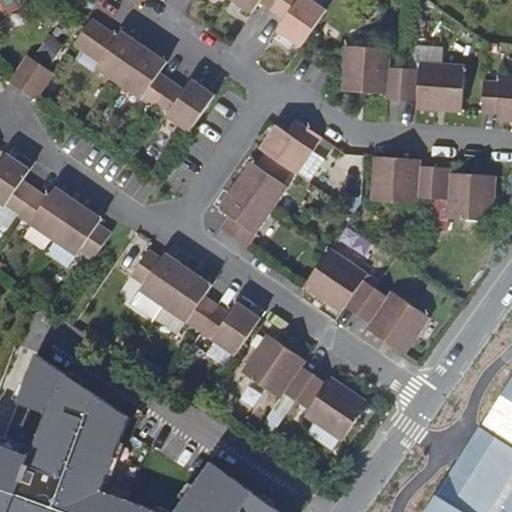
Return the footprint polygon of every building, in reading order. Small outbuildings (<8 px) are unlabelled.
[(237,0),(256,13),(264,3),(289,20),(282,30),(306,45),(331,10),(316,0),(237,0)] [(96,18),(78,44),(105,62),(102,68),(124,83),(195,132),(220,95),(197,80),(190,90),(166,72),(172,62),(126,31),(122,36),(96,18)] [(350,46),(349,62),(348,90),(391,93),(391,98),(422,100),(421,107),(467,111),(469,65),(424,61),(424,69),(394,67),(395,48),(350,46)] [(32,55),(15,82),(41,100),(59,72),(32,55)] [(505,81),(489,80),(487,111),(502,113),(502,119),(511,119),(511,74),(505,74),(505,81)] [(252,245),(278,208),(293,187),(287,183),(295,171),(301,174),(326,137),(301,120),(293,132),(282,125),(265,150),(269,153),(260,165),(257,163),(224,209),(235,217),(228,228),(252,245)] [(0,170),(0,199),(23,215),(59,240),(82,255),(85,250),(99,259),(117,234),(104,224),(107,220),(61,187),(54,198),(29,181),(36,170),(12,154),(0,170)] [(423,162),(379,159),(376,204),(421,206),(421,200),(436,200),(453,201),(452,220),(496,223),(500,178),(455,175),(455,171),(423,170),(423,162)] [(147,289),(169,306),(195,324),(205,330),(240,355),(266,318),(243,302),(236,313),(211,295),(217,285),(170,252),(166,259),(154,250),(136,276),(149,285),(147,289)] [(334,250),(308,287),(346,313),(349,308),(375,325),(371,330),(409,355),(434,318),(396,293),(392,298),(380,289),(367,281),(371,276),(334,250)] [(311,360),(273,334),(248,370),(285,397),(288,392),(301,400),(315,410),(312,414),(349,439),(373,403),(337,378),(333,384),(306,366),(311,360)] [(0,511),(285,511),(217,463),(181,511),(162,511),(108,492),(134,418),(40,356),(22,404),(50,414),(34,457),(0,443),(0,511)] [(511,376),(482,425),(511,443),(511,376)] [(511,511),(511,443),(482,425),(457,463),(425,511),(511,511)]
